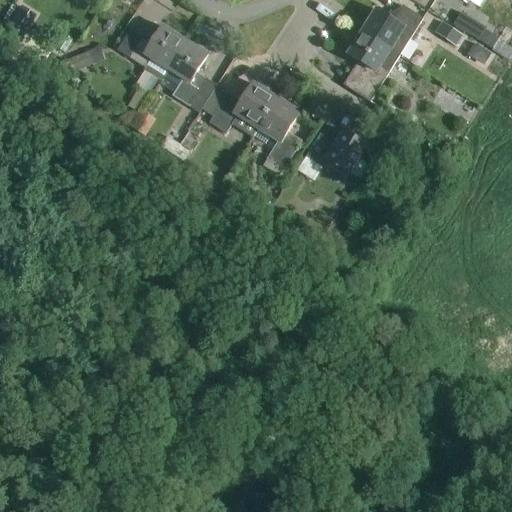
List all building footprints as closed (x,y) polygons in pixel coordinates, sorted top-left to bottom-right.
[(378,12),(364,34),(402,58),(425,21),(405,8),(395,23),(378,12)] [(435,35),(453,47),(462,34),(430,14),(426,20),(439,28),(435,35)] [(493,51),(500,38),(460,14),(453,26),(493,51)] [(17,48),(30,25),(15,16),(2,39),(17,48)] [(167,71),(185,43),(163,29),(152,47),(140,39),(127,58),(146,70),(145,72),(160,81),(167,70),(167,71)] [(378,95),(402,58),(364,34),(349,56),(358,62),(342,86),(369,103),(375,93),(378,95)] [(511,57),(511,48),(499,41),(493,51),(509,61),(511,57)] [(198,97),(208,82),(197,75),(208,57),(185,43),(167,71),(184,81),(174,98),(189,108),(197,96),(198,97)] [(198,97),(197,96),(189,108),(198,113),(201,110),(215,88),(215,87),(208,82),(198,97)] [(275,103),(277,101),(274,99),(276,97),(265,91),(264,93),(254,86),(242,105),(228,96),(214,118),(210,125),(227,136),(233,127),(253,140),(253,139),(258,131),(275,103)] [(138,112),(150,94),(140,88),(129,106),(138,112)] [(201,110),(214,118),(228,96),(215,88),(201,110)] [(280,103),(277,101),(275,103),(258,131),(253,139),(265,146),(270,138),(279,144),(268,161),(285,172),(303,143),(290,135),(301,116),(291,110),(292,107),(281,101),(280,103)] [(142,113),(132,128),(145,137),(155,122),(142,113)] [(343,182),(348,175),(350,177),(351,174),(358,179),(366,166),(359,162),(367,148),(345,134),(336,148),(320,138),(307,159),(313,163),(318,166),(323,169),(323,173),(340,183),(343,182)] [(167,137),(162,147),(173,154),(179,145),(167,137)] [(179,145),(173,154),(184,161),(190,152),(179,145)] [(264,212),(270,201),(256,193),(250,204),(264,212)]
